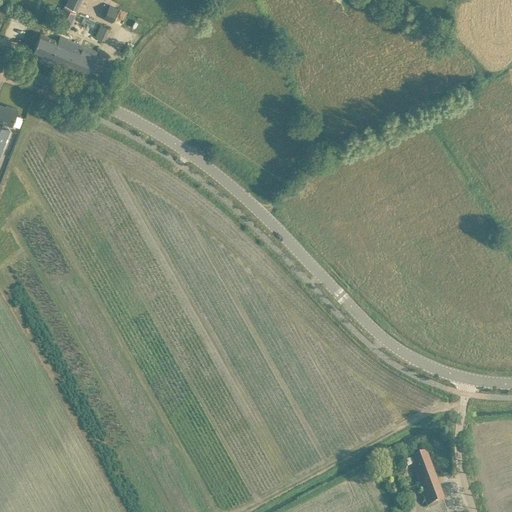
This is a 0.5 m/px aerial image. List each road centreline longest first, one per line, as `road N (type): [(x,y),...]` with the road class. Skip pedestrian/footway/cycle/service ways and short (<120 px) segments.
road 1 (tertiary): [(0,66),(82,95),(166,138),(240,193),(384,340),(467,379)]
road 2 (unclassified): [(473,511),(457,440),(467,379)]
